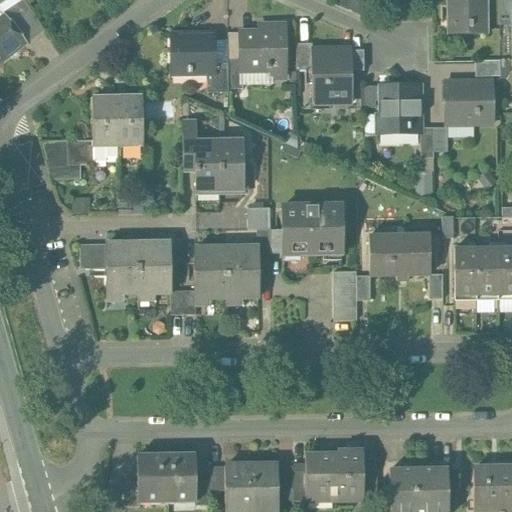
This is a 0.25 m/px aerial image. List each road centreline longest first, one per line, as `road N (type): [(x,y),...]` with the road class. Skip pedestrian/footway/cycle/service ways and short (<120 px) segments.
road 1 (residential): [(73,359),(511,347)]
road 2 (residential): [(158,0),(21,103),(16,140),(73,359)]
road 3 (residential): [(511,424),(85,433)]
road 4 (tertiary): [(0,338),(44,495)]
